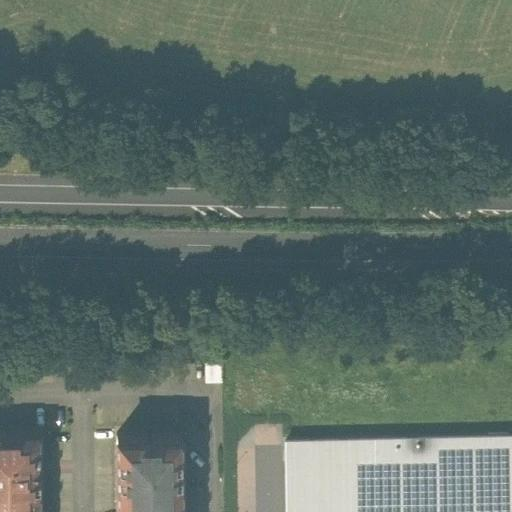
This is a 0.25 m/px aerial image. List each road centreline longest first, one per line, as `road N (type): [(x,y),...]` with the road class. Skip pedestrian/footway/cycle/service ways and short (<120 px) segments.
road 1 (motorway): [(511,202),(0,194)]
road 2 (motorway): [(0,244),(511,247)]
